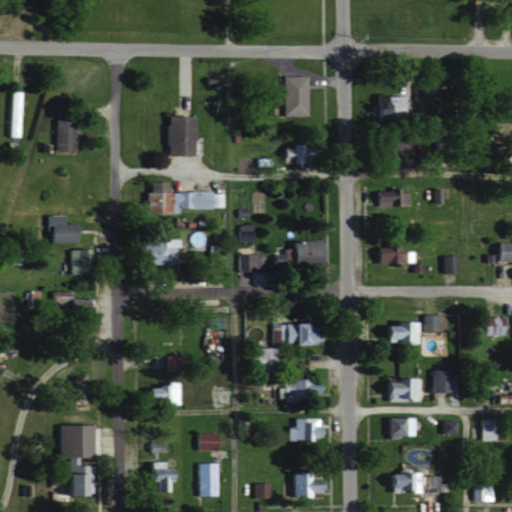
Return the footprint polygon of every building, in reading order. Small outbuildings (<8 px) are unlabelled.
[(277,76),(278,116),(303,115),(302,75),(277,76)] [(18,137),(19,91),(6,91),(4,136),(18,137)] [(402,98),(378,98),(377,118),(402,119),(402,98)] [(186,115),(159,116),(159,155),(187,155),(186,115)] [(49,150),(68,150),(68,118),(49,118),(49,150)] [(374,151),(384,151),(384,160),(403,160),(402,139),(374,140),(374,151)] [(140,212),(177,212),(177,206),(220,207),(220,190),(161,190),(161,180),(140,179),(140,212)] [(369,190),(370,206),(405,205),(404,191),(396,192),(396,189),(369,190)] [(71,241),(71,222),(59,222),(59,213),(43,213),(43,240),(71,241)] [(284,264),(314,263),(313,238),(283,239),(284,264)] [(171,262),(170,248),(164,248),(164,240),(138,240),(138,263),(171,262)] [(369,261),(390,261),(390,263),(408,263),(408,249),(392,249),(392,241),(369,240),(369,261)] [(511,261),(511,240),(490,240),(490,262),(511,261)] [(65,272),(84,272),(84,247),(64,248),(65,272)] [(220,251),(204,250),(203,271),(219,271),(220,251)] [(233,270),(248,270),(249,253),(233,252),(233,270)] [(452,253),(437,254),(438,271),(453,271),(452,253)] [(87,295),(48,296),(48,309),(88,308),(87,295)] [(433,329),(433,313),(418,313),(418,330),(433,329)] [(485,332),(499,332),(500,316),(486,315),(485,332)] [(414,342),(415,320),(390,319),(390,341),(414,342)] [(311,340),(311,329),(299,329),(299,322),(265,322),(266,341),(311,340)] [(266,346),(243,345),(243,356),(265,357),(266,346)] [(426,391),(443,390),(443,368),(426,368),(426,391)] [(174,382),(138,383),(139,403),(174,402),(174,382)] [(409,435),(409,415),(379,415),(379,435),(409,435)] [(315,438),(316,417),(288,416),(288,425),(283,425),(283,438),(315,438)] [(490,439),(490,417),(474,417),(474,439),(490,439)] [(55,422),(54,493),(87,493),(87,463),(85,463),(86,423),(55,422)] [(210,449),(211,431),(191,431),(190,448),(210,449)] [(191,461),(191,494),(209,494),(210,462),(191,461)] [(146,489),(163,490),(164,481),(167,481),(167,469),(138,468),(138,479),(147,479),(146,489)] [(434,490),(434,474),(412,474),(412,470),(392,470),(392,477),(379,477),(379,485),(390,485),(390,490),(434,490)] [(317,496),(317,474),(285,474),(284,495),(317,496)] [(249,497),(264,496),(263,482),(248,483),(249,497)] [(466,499),(487,500),(487,484),(467,484),(466,499)]
